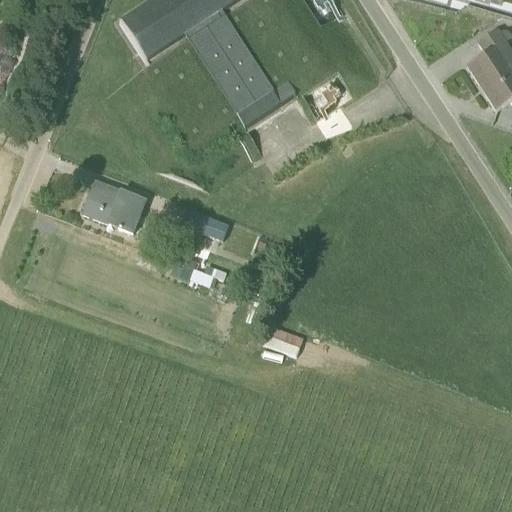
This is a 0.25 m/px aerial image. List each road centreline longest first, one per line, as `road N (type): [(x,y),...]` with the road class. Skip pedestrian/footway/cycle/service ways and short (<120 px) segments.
road 1 (residential): [(511,234),(359,0)]
road 2 (residential): [(98,0),(15,209)]
